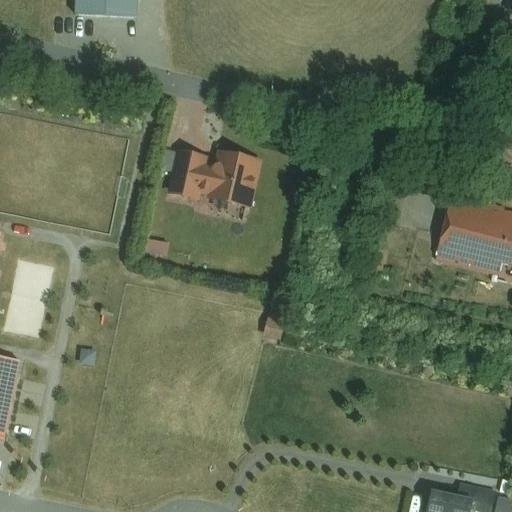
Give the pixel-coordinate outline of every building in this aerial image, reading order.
[(75,0),(75,19),(138,21),(139,0),(75,0)] [(263,164),(218,154),(215,167),(212,166),(213,162),(194,158),(183,203),(202,208),(204,199),(207,199),(207,203),(251,213),(263,164)] [(511,214),(453,198),(435,265),(511,286),(511,214)] [(266,337),(284,342),(290,320),(272,315),(266,337)] [(18,366),(0,362),(0,442),(3,443),(18,366)] [(432,496),(428,511),(510,511),(511,506),(511,502),(496,500),(497,495),(459,487),(456,501),(432,496)]
